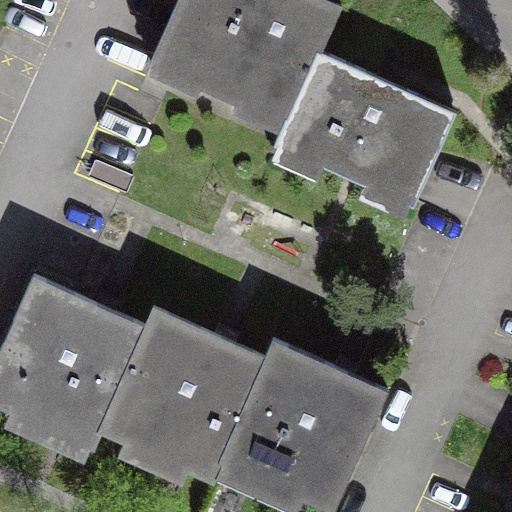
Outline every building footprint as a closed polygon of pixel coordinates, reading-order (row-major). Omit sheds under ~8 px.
[(339,4),(329,0),(177,0),(152,57),(200,78),(198,83),(238,101),(240,96),(288,118),(318,49),(339,4)] [(413,202),(454,110),(318,49),(288,118),(277,142),(413,202)] [(146,323),(33,273),(0,346),(0,403),(92,445),(100,428),(146,323)] [(266,355),(154,306),(146,323),(100,428),(211,477),(219,460),(266,355)] [(387,388),(274,337),(266,355),(219,460),(333,510),(387,388)]
